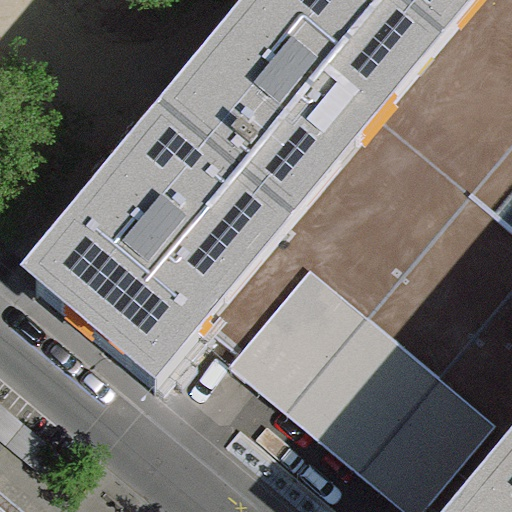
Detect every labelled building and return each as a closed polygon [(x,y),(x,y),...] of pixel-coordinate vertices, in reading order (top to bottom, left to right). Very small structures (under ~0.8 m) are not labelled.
[(74,0),(72,6),(117,26),(128,0),(74,0)] [(289,0),(171,143),(288,241),(438,61),(363,0),(289,0)] [(288,241),(210,334),(423,511),(487,511),(511,483),(511,0),(489,0),(438,61),(288,241)] [(363,0),(438,61),(489,0),(363,0)] [(210,334),(288,241),(171,143),(36,304),(151,402),(210,334)] [(511,511),(511,483),(487,511),(511,511)]
